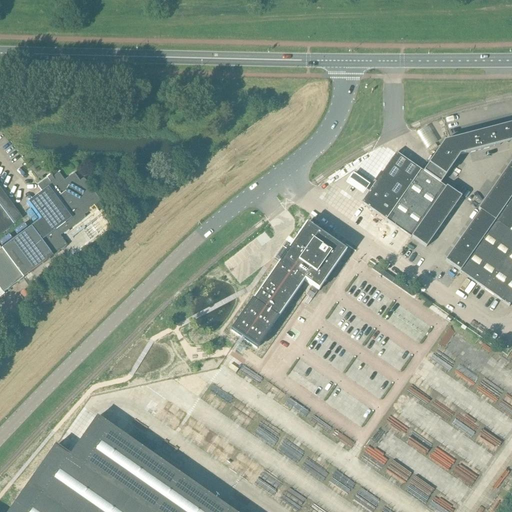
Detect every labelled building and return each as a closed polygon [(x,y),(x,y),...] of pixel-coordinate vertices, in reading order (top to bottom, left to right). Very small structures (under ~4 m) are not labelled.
[(511,124),(444,142),(423,172),(440,184),(460,156),(511,142),(511,160),(478,210),(480,211),(494,221),(511,196),(511,124)] [(420,171),(396,153),(382,174),(380,172),(373,182),(375,183),(361,203),(410,238),(445,188),(440,184),(423,172),(420,170),(420,171)] [(352,171),(345,181),(361,193),(368,183),(352,171)] [(39,221),(2,248),(24,278),(43,264),(53,256),(67,246),(60,236),(85,217),(84,215),(85,215),(101,203),(84,179),(80,182),(74,174),(64,181),(59,173),(52,178),(51,176),(37,186),(41,192),(36,196),(27,203),(26,204),(39,221)] [(445,188),(410,238),(411,237),(426,248),(461,197),(446,187),(445,188)] [(0,234),(13,225),(22,218),(0,188),(0,234)] [(511,196),(494,221),(460,271),(459,272),(509,307),(511,302),(511,196)] [(474,219),(445,261),(460,271),(494,221),(480,211),(474,219)] [(306,224),(277,266),(230,332),(256,350),(304,281),(311,287),(308,291),(314,295),(317,291),(318,291),(346,252),(306,224)] [(0,249),(0,297),(4,294),(3,293),(24,278),(2,248),(0,249)] [(232,511),(96,417),(70,456),(55,445),(8,511),(232,511)]
